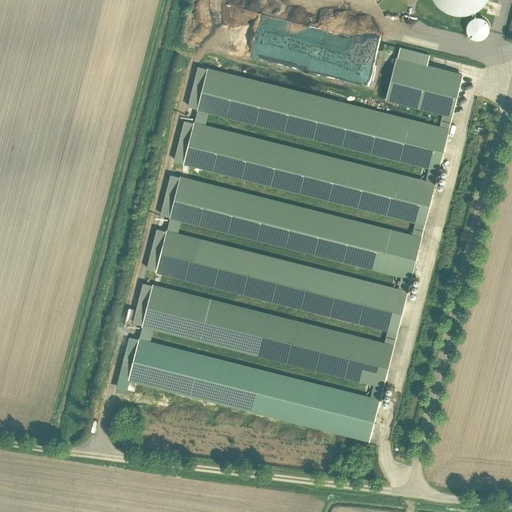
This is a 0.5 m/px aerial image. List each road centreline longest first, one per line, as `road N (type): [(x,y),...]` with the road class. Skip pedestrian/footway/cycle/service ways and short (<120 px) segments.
road 1 (unclassified): [(418,494),(416,458),(511,85)]
road 2 (track): [(0,440),(270,476)]
road 3 (track): [(511,505),(270,476)]
